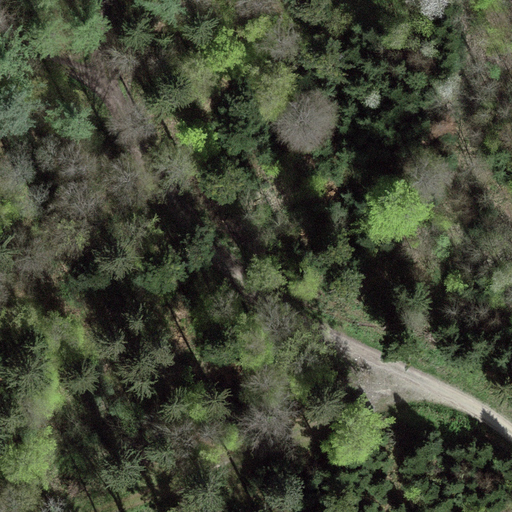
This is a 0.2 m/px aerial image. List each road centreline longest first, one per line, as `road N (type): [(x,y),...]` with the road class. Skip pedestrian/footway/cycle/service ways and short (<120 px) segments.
road 1 (track): [(100,0),(107,83),(158,180),(229,266),(333,342),(511,431)]
road 2 (track): [(398,378),(325,430),(96,511)]
